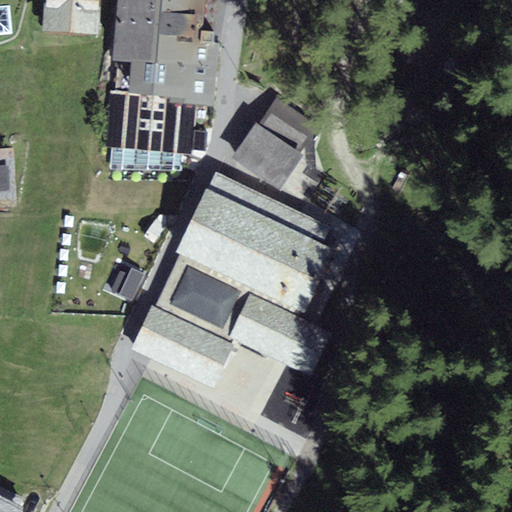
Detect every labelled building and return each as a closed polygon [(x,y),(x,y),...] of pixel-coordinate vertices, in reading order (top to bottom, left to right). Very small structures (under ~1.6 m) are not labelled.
[(51,0),(50,32),(105,35),(106,0),(51,0)] [(211,0),(127,0),(121,58),(143,60),(139,95),(172,99),(217,104),(224,48),(206,46),(211,0)] [(139,95),(108,92),(102,150),(187,159),(193,107),(171,105),(172,99),(139,95)] [(265,124),(260,121),(245,145),(236,160),(286,190),(310,152),(304,148),(319,125),(279,101),(265,124)] [(0,148),(0,209),(26,208),(24,147),(0,148)] [(335,248),(213,189),(182,251),(304,310),(335,248)] [(330,336),(251,297),(232,336),(311,375),(330,336)] [(157,308),(136,350),(213,387),(233,345),(157,308)] [(28,511),(30,508),(0,493),(0,511),(28,511)]
